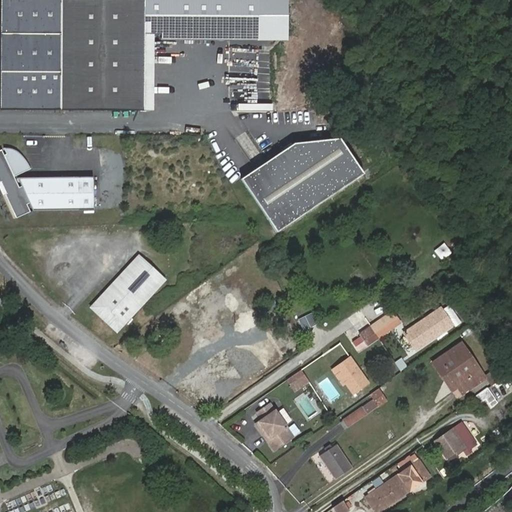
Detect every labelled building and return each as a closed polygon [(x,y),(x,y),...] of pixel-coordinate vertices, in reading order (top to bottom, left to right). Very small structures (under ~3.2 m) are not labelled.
[(145,0),(3,0),(5,105),(146,103),(145,26),(145,0)] [(152,26),(145,26),(146,103),(153,103),(152,26)] [(276,228),(368,179),(349,141),(302,141),(246,171),(276,228)] [(4,154),(0,155),(0,186),(14,223),(29,217),(26,209),(20,194),(15,182),(7,160),(4,154)] [(10,159),(7,160),(15,182),(32,175),(23,166),(15,159),(7,154),(10,159)] [(87,176),(79,177),(77,210),(91,209),(87,176)] [(79,177),(19,184),(22,193),(20,194),(26,209),(28,208),(31,216),(77,210),(79,177)] [(102,302),(95,309),(116,329),(137,308),(135,306),(161,278),(140,258),(114,285),(112,283),(102,302)] [(91,306),(95,309),(102,302),(112,283),(91,306)] [(368,327),(376,338),(404,319),(397,307),(368,327)] [(446,309),(441,312),(452,328),(458,325),(446,309)] [(441,312),(405,336),(416,352),(452,328),(441,312)] [(357,352),(376,338),(368,327),(360,333),(358,330),(336,346),(342,355),(353,348),(357,352)] [(460,342),(437,358),(456,384),(462,394),(486,378),(460,342)] [(349,358),(334,368),(345,383),(352,394),(367,384),(349,358)] [(456,384),(437,358),(429,363),(448,390),(456,384)] [(488,375),(494,384),(508,373),(502,365),(488,375)] [(298,368),(284,378),(290,387),(304,377),(300,371),(298,368)] [(334,368),(332,370),(342,385),(345,383),(334,368)] [(306,380),(304,377),(290,387),(292,390),(306,380)] [(388,398),(380,387),(370,394),(373,398),(378,405),(388,398)] [(487,389),(477,395),(481,402),(486,399),(491,405),(496,402),(487,389)] [(378,405),(373,398),(343,418),(344,419),(346,424),(347,426),(378,405)] [(271,402),(259,411),(264,418),(256,424),(273,447),(293,434),(271,402)] [(386,432),(390,439),(398,434),(393,426),(386,432)] [(452,428),(434,440),(447,458),(454,453),(456,456),(467,447),(452,428)] [(323,448),(326,452),(334,446),(331,442),(323,448)] [(320,456),(335,479),(352,467),(337,444),(334,446),(326,452),(320,456)] [(425,455),(421,448),(415,452),(419,459),(425,455)] [(419,461),(365,497),(374,511),(378,511),(431,477),(419,461)] [(342,511),(348,508),(343,500),(332,507),(335,511),(342,511)]
